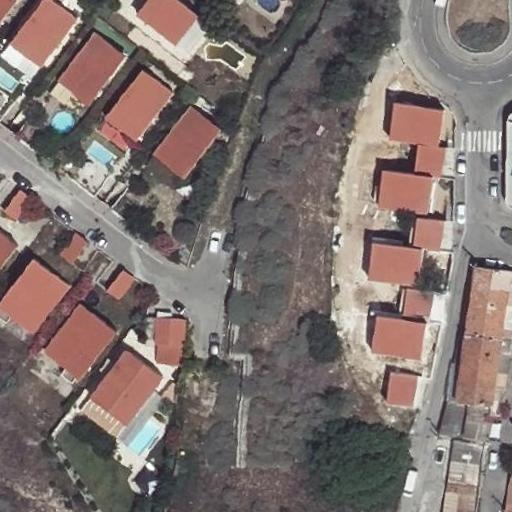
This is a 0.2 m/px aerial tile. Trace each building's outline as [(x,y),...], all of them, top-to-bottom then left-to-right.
[(0,0),(0,22),(17,0),(0,0)] [(53,0),(43,0),(10,43),(40,67),(77,19),(53,0)] [(179,0),(148,0),(137,14),(177,45),(200,15),(179,0)] [(95,33),(58,81),(88,104),(126,56),(95,33)] [(144,70),(106,118),(137,141),(174,93),(144,70)] [(0,89),(0,119),(14,100),(0,89)] [(443,110),(394,102),(388,139),(418,143),(413,174),(432,177),(440,178),(444,147),(438,146),(443,110)] [(191,106),(153,154),(184,178),(221,129),(191,106)] [(32,114),(16,135),(39,153),(55,132),(32,114)] [(88,158),(72,179),(94,197),(111,175),(88,158)] [(413,174),(382,169),(377,206),(427,213),(432,177),(413,174)] [(127,188),(111,209),(133,226),(150,205),(127,188)] [(33,198),(21,189),(4,210),(16,219),(33,198)] [(443,221),(417,217),(412,247),(422,249),(438,251),(443,221)] [(0,232),(0,269),(18,246),(0,232)] [(77,232),(60,254),(72,263),(88,241),(77,232)] [(412,247),(373,241),(367,278),(417,285),(422,249),(412,247)] [(34,259),(0,302),(0,307),(33,334),(70,286),(34,259)] [(476,267),(472,301),(506,306),(510,271),(476,267)] [(124,269),(107,290),(119,299),(136,278),(124,269)] [(435,293),(409,289),(404,319),(429,323),(430,323),(435,293)] [(506,306),(472,301),(467,336),(501,341),(501,339),(501,336),(503,329),(506,306)] [(81,304),(44,352),(80,379),(117,332),(81,304)] [(511,331),(511,327),(511,306),(506,306),(503,329),(511,331)] [(404,319),(379,315),(373,352),(423,359),(429,323),(404,319)] [(158,317),(155,343),(184,346),(186,319),(158,317)] [(510,337),(511,331),(503,329),(501,336),(510,337)] [(500,344),(501,341),(467,336),(466,340),(465,346),(464,350),(498,355),(500,344)] [(508,356),(509,346),(500,344),(498,355),(508,356)] [(494,384),(498,355),(464,350),(462,368),(460,379),(494,384)] [(128,351),(91,398),(126,426),(163,378),(128,351)] [(504,385),(508,356),(498,355),(494,384),(504,385)] [(457,402),(460,379),(462,368),(454,367),(449,401),(457,402)] [(418,377),(392,373),(388,402),(414,406),(418,377)] [(494,389),(494,384),(460,379),(457,402),(492,406),(492,400),(494,389)] [(501,401),(503,390),(494,389),(492,400),(501,401)] [(456,410),(457,402),(449,401),(447,409),(456,410)] [(499,415),(500,407),(492,406),(457,402),(456,410),(488,414),(499,415)] [(447,409),(440,434),(449,435),(478,438),(480,421),(484,418),(488,414),(456,410),(447,409)] [(490,418),(484,418),(480,421),(478,438),(486,438),(487,438),(490,418)] [(474,511),(485,443),(453,440),(443,511),(474,511)]
